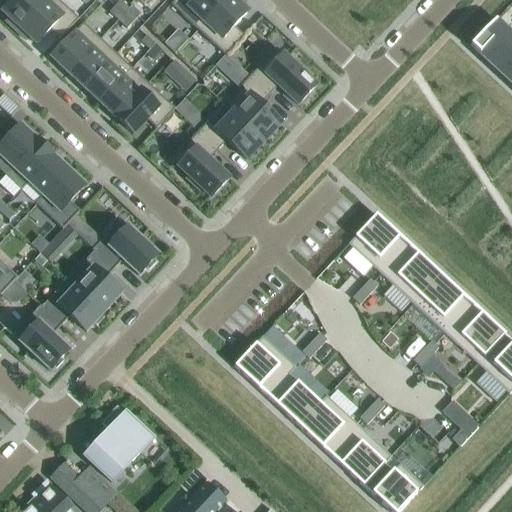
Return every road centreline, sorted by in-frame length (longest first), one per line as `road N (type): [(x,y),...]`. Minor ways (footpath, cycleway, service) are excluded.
road 1 (residential): [(0,55),(210,253)]
road 2 (residential): [(425,399),(363,357),(338,315),(248,213)]
road 3 (residential): [(106,363),(262,509)]
road 4 (residential): [(371,81),(248,213)]
road 5 (residential): [(210,253),(106,363)]
